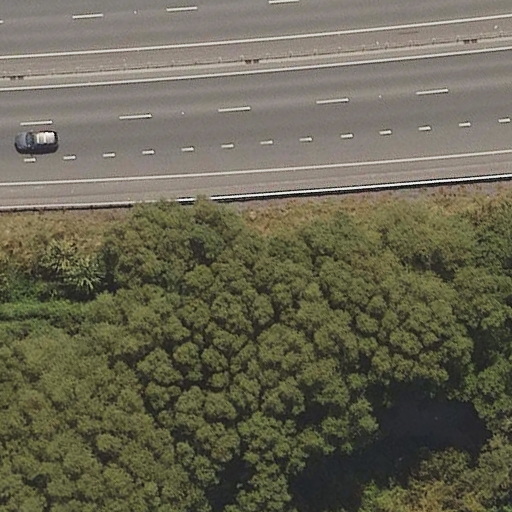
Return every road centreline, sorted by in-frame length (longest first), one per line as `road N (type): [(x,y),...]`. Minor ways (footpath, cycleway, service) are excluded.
road 1 (motorway): [(511,81),(0,122)]
road 2 (motorway): [(0,22),(255,0)]
